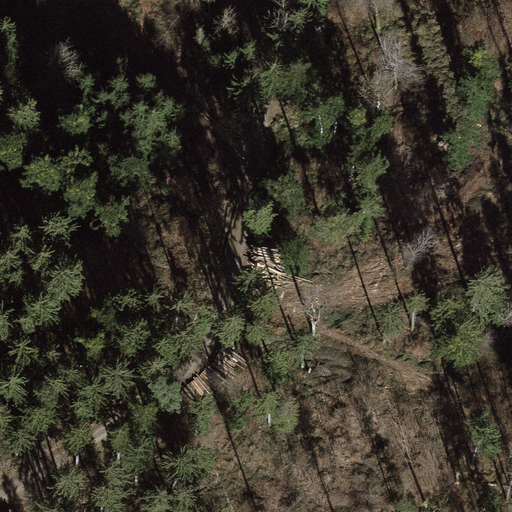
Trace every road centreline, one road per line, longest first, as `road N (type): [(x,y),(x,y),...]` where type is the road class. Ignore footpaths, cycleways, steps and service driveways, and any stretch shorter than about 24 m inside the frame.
road 1 (track): [(0,499),(175,379),(204,342),(230,280),(261,148),(260,92),(242,0)]
road 2 (track): [(245,217),(228,168),(197,118),(100,0)]
